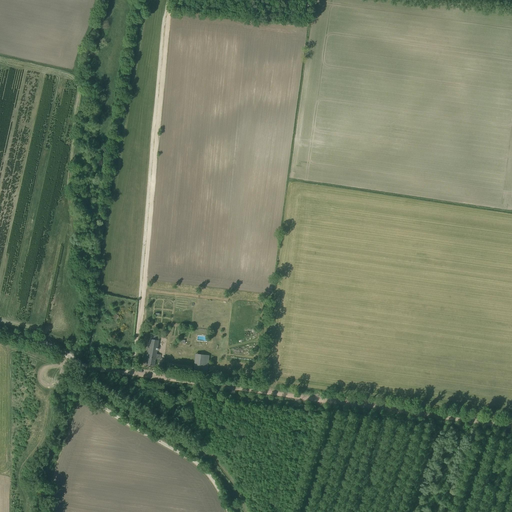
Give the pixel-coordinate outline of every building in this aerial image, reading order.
[(111,318),(116,322),(120,317),(116,314),(111,318)] [(108,340),(112,343),(117,337),(112,333),(108,340)] [(159,340),(158,340),(159,335),(150,334),(149,339),(145,364),(154,366),(156,359),(159,360),(160,355),(156,354),(159,340)] [(206,369),(207,360),(209,360),(209,356),(200,355),(200,359),(201,359),(201,363),(202,363),(201,368),(197,368),(197,372),(207,374),(207,369),(206,369)] [(166,368),(192,372),(193,366),(167,362),(166,368)]
